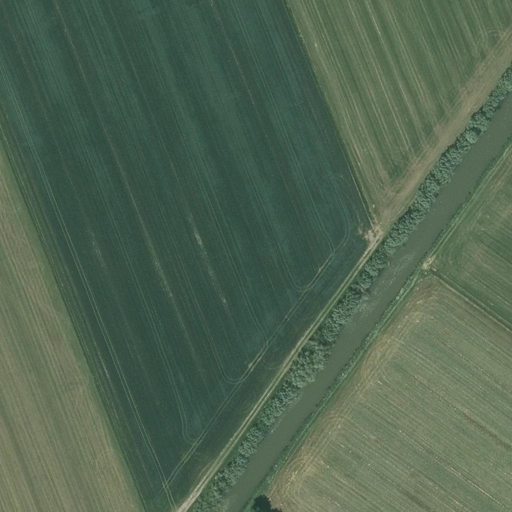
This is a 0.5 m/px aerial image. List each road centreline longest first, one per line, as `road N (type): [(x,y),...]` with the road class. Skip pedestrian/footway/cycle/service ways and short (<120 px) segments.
road 1 (track): [(182,511),(511,55)]
road 2 (track): [(246,511),(424,263)]
